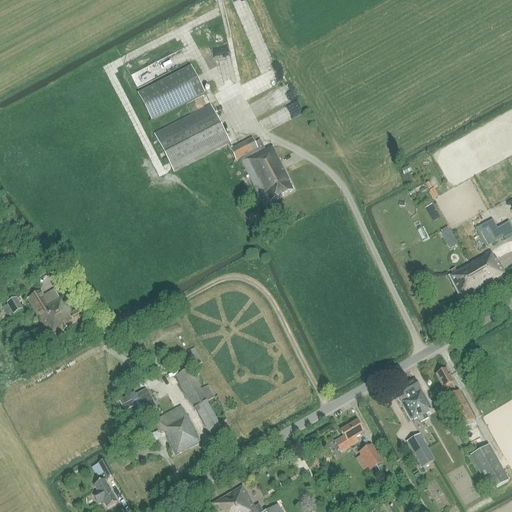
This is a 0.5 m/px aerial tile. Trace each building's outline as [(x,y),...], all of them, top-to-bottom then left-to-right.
[(259,59),(253,61),(256,70),(269,65),(257,36),(243,41),(249,57),(257,54),(259,59)] [(205,95),(196,78),(191,67),(138,95),(152,122),(205,95)] [(277,82),(274,69),(257,73),(259,81),(249,84),(250,89),(277,82)] [(283,82),(266,92),(275,108),(292,98),(283,82)] [(293,103),(260,115),(265,128),(298,116),(293,103)] [(233,149),(216,116),(211,106),(154,134),(174,172),(227,145),(236,162),(240,159),(262,206),(295,191),(286,173),(273,148),(266,152),(260,142),(255,144),(252,140),(233,149)] [(495,226),(478,235),(479,235),(481,241),(485,248),(498,241),(503,238),(504,240),(511,236),(511,228),(509,223),(497,229),(495,226)] [(469,245),(476,243),(473,234),(466,236),(469,245)] [(503,270),(497,260),(495,258),(494,259),(491,254),(448,277),(462,304),(508,278),(503,270)] [(45,296),(42,291),(26,299),(50,340),(84,321),(77,309),(73,311),(67,302),(63,304),(59,298),(54,290),(45,296)] [(16,298),(7,304),(8,305),(13,314),(13,315),(23,310),(19,303),(22,302),(20,298),(17,299),(16,298)] [(202,363),(194,348),(188,352),(196,366),(202,363)] [(190,369),(176,377),(209,435),(220,428),(207,404),(216,399),(208,385),(201,389),(190,369)] [(447,369),(435,376),(443,390),(445,389),(446,392),(439,396),(442,401),(444,400),(460,428),(476,420),(459,391),(456,393),(452,385),(454,384),(447,369)] [(404,386),(424,420),(427,418),(425,415),(433,411),(415,380),(404,386)] [(420,422),(424,420),(404,386),(394,392),(412,422),(418,418),(418,419),(419,419),(420,422)] [(134,391),(119,400),(131,421),(146,413),(145,411),(156,405),(146,388),(136,394),(134,391)] [(181,407),(153,422),(158,431),(162,438),(163,441),(167,439),(177,456),(201,443),(181,407)] [(356,438),(364,433),(356,421),(339,431),(343,437),(340,439),(334,442),(341,454),(359,443),(356,438)] [(155,431),(144,433),(146,442),(157,440),(155,431)] [(421,469),(435,461),(420,435),(406,443),(421,469)] [(470,457),(489,492),(509,481),(489,446),(470,457)] [(373,447),(360,454),(362,457),(368,468),(370,471),(382,464),(373,447)] [(119,462),(124,471),(135,464),(130,456),(119,462)] [(98,465),(101,471),(106,480),(114,476),(105,461),(98,465)] [(93,463),(86,467),(92,477),(99,473),(93,463)] [(98,493),(92,496),(98,505),(103,502),(107,509),(117,503),(104,480),(94,486),(98,493)] [(249,511),(257,511),(242,488),(226,497),(235,511),(248,511),(249,511)] [(249,511),(248,511),(235,511),(226,497),(211,505),(214,511),(249,511)]
